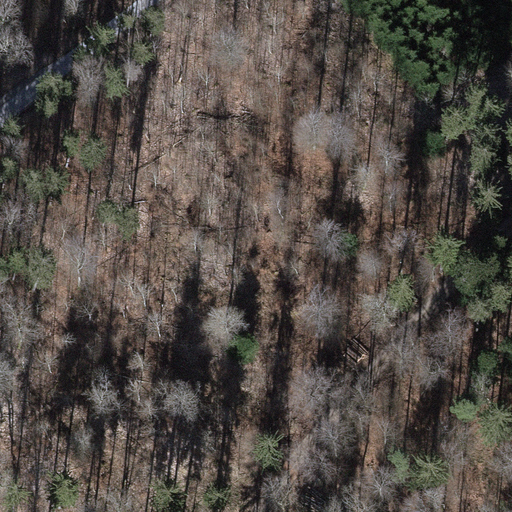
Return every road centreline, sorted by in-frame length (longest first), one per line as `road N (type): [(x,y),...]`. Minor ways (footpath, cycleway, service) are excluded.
road 1 (track): [(511,224),(407,334),(263,511)]
road 2 (tertiary): [(137,0),(0,116)]
